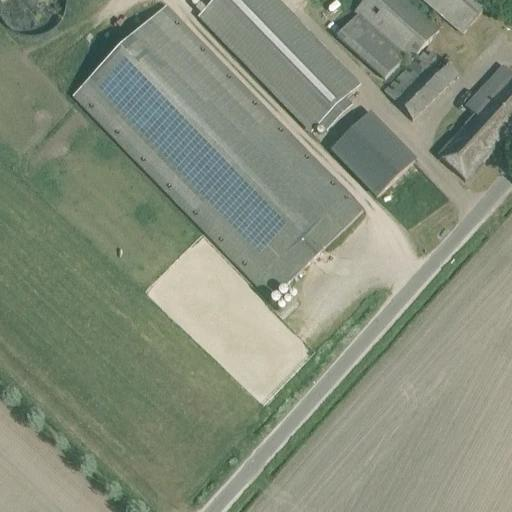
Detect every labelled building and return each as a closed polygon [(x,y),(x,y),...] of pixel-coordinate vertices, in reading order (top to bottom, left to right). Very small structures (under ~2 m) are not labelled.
[(7,0),(2,27),(57,37),(64,0),(7,0)] [(347,102),(360,90),(272,0),(217,0),(199,17),(313,135),(320,128),(326,135),(353,109),(347,102)] [(439,31),(403,0),(365,0),(353,14),(356,17),(336,41),(384,83),(405,59),(410,64),(439,31)] [(491,2),(488,0),(420,0),(463,36),(491,2)] [(166,8),(74,97),(270,301),(363,212),(166,8)] [(383,94),(398,108),(412,123),(457,78),(429,49),(383,94)] [(475,118),(439,159),(465,184),(511,132),(511,76),(505,70),(467,111),(475,118)] [(414,163),(401,149),(368,115),(330,151),(377,199),(414,163)]
